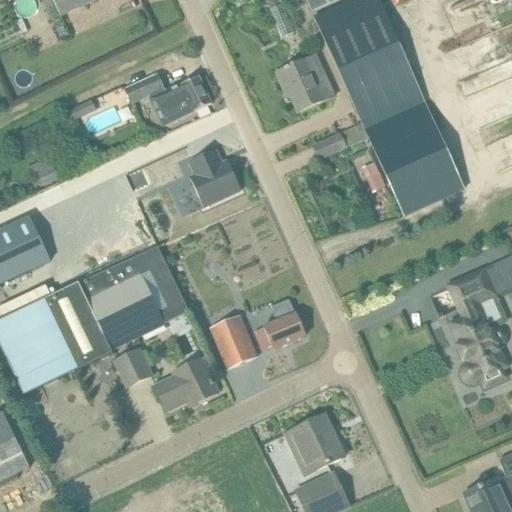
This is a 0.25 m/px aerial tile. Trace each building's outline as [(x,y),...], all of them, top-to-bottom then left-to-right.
[(52,0),(60,18),(98,0),(52,0)] [(305,0),(312,14),(344,0),(305,0)] [(331,16),(316,23),(362,126),(313,148),(319,161),(368,139),(404,218),(464,191),(378,0),(354,0),(329,11),(331,16)] [(307,61),(289,69),(288,69),(276,74),(284,91),(287,90),(298,114),(334,98),(316,57),(307,61)] [(158,76),(125,91),(132,106),(164,91),(158,76)] [(181,86),(166,93),(150,100),(163,128),(194,114),(212,105),(199,78),(181,86)] [(53,137),(47,125),(40,129),(46,140),(53,137)] [(216,151),(190,163),(196,176),(191,179),(204,208),(241,192),(228,162),(222,165),(216,151)] [(27,168),(36,191),(60,180),(54,165),(52,165),(50,159),(27,168)] [(29,216),(0,229),(0,286),(51,263),(29,216)] [(158,248),(79,285),(110,351),(111,351),(189,314),(158,248)] [(483,273),(449,288),(460,312),(461,311),(465,320),(458,323),(451,326),(459,343),(461,347),(458,349),(464,362),(467,360),(469,365),(465,367),(463,371),(463,376),(465,380),(468,382),(472,383),(483,378),(487,387),(505,379),(501,371),(506,368),(497,348),(501,346),(503,343),(503,339),(501,335),(498,332),(494,331),(490,333),(481,313),(480,313),(476,304),(493,296),(483,273)] [(0,323),(0,347),(16,380),(24,398),(113,355),(111,351),(110,351),(79,285),(44,302),(0,323)] [(277,324),(255,333),(262,351),(272,347),(274,351),(305,339),(296,316),(295,317),(289,302),(271,310),(277,324)] [(211,330),(220,353),(228,371),(257,359),(249,340),(240,318),(211,330)] [(114,363),(126,390),(154,377),(142,351),(114,363)] [(173,375),(175,379),(155,389),(167,413),(199,398),(201,404),(218,396),(201,361),(173,375)] [(0,488),(18,479),(17,476),(30,469),(2,412),(0,412),(0,488)] [(285,436),(304,478),(345,459),(337,442),(333,443),(322,420),(326,418),(325,417),(285,436)] [(511,477),(511,456),(499,462),(507,479),(511,477)] [(298,492),(306,511),(336,511),(346,507),(332,477),(298,492)] [(510,511),(496,482),(464,496),(471,511),(510,511)]
